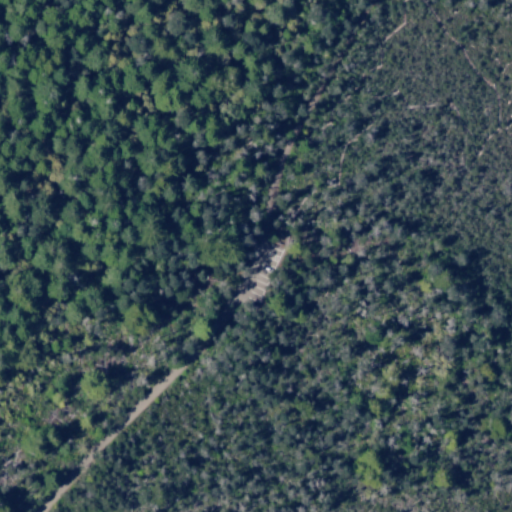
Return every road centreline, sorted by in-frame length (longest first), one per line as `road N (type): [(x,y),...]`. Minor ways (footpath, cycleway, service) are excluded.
road 1 (residential): [(273,233),(245,297),(211,341),(45,511)]
road 2 (track): [(378,0),(296,137),(280,178),(273,233)]
